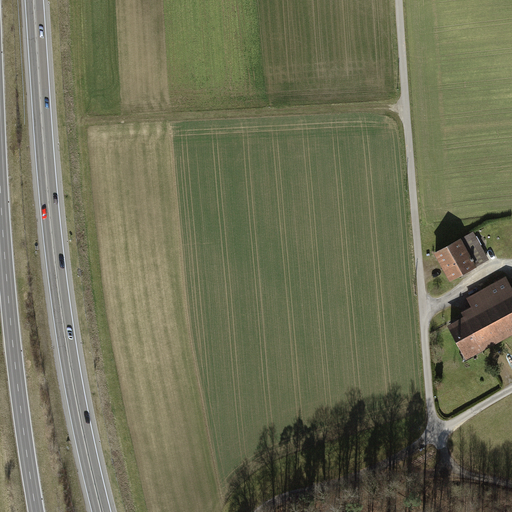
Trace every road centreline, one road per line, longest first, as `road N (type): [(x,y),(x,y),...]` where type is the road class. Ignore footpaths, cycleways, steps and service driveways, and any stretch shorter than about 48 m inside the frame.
road 1 (track): [(511,487),(465,476),(444,458),(435,435),(396,0)]
road 2 (trunk): [(107,511),(68,319),(39,0)]
road 3 (trunk): [(30,0),(53,280),(97,511)]
road 4 (primary): [(37,511),(0,190)]
road 5 (track): [(404,108),(86,121)]
road 6 (track): [(274,511),(351,485),(511,391)]
